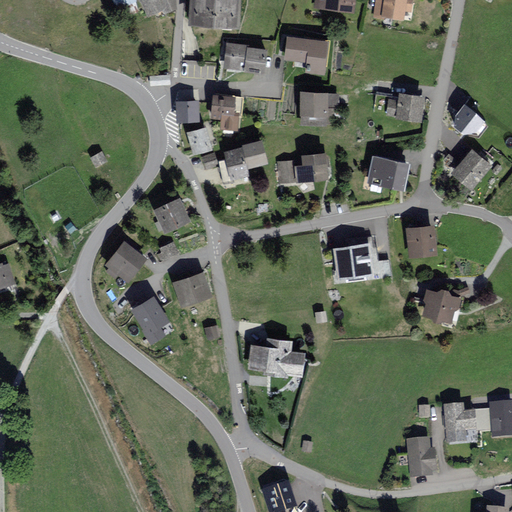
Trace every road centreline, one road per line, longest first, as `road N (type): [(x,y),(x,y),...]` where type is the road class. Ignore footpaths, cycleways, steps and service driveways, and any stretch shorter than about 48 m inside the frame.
road 1 (tertiary): [(157,144),(148,174),(94,243),(82,280),(86,304),(107,334),(206,415),(229,449)]
road 2 (residential): [(511,479),(339,489),(247,445)]
road 3 (track): [(140,511),(50,318)]
road 4 (residential): [(215,244),(422,205)]
road 5 (residential): [(422,205),(462,0)]
road 6 (residential): [(247,445),(215,244)]
road 7 (tertiary): [(0,41),(122,82),(152,111)]
road 8 (track): [(25,363),(2,433),(1,511)]
road 9 (residential): [(215,244),(194,180),(176,151),(157,144)]
road 10 (residential): [(152,111),(174,83),(180,0)]
